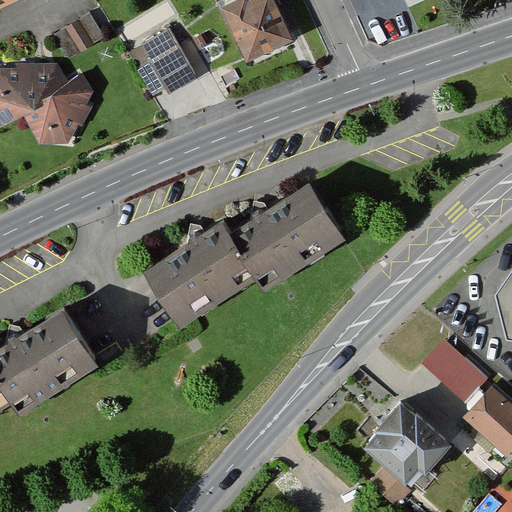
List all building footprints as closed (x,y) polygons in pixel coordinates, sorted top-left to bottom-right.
[(0,0),(0,8),(17,0),(0,0)] [(275,0),(225,0),(220,2),(243,60),(292,41),(275,0)] [(91,14),(80,21),(94,43),(105,36),(91,14)] [(67,28),(56,35),(70,58),(81,50),(67,28)] [(196,77),(179,45),(152,60),(147,53),(131,62),(149,93),(161,86),(166,94),(196,77)] [(0,122),(18,111),(66,80),(57,65),(0,71),(0,122)] [(81,71),(66,80),(18,111),(39,143),(71,140),(82,123),(94,104),(87,101),(92,88),(81,71)] [(345,235),(314,183),(231,232),(255,272),(262,285),(345,235)] [(255,272),(231,232),(223,219),(138,270),(170,323),(255,272)] [(511,337),(511,272),(498,292),(507,337),(511,337)] [(97,361),(66,309),(0,347),(0,387),(7,398),(14,410),(97,361)] [(488,377),(466,357),(445,380),(467,400),(488,377)] [(511,400),(494,385),(467,415),(504,447),(500,452),(506,457),(511,450),(511,400)] [(442,439),(399,401),(365,440),(409,478),(442,439)] [(386,465),(371,480),(395,503),(410,488),(386,465)]
